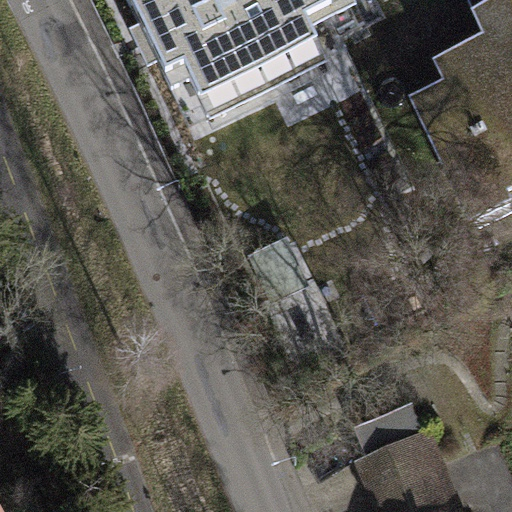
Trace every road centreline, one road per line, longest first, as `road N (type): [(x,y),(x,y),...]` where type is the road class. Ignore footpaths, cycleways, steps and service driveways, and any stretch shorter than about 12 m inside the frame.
road 1 (tertiary): [(45,0),(229,396),(270,511)]
road 2 (residential): [(0,157),(122,474),(128,511)]
